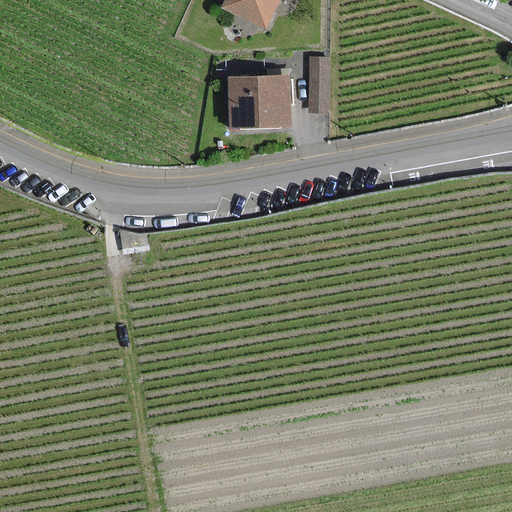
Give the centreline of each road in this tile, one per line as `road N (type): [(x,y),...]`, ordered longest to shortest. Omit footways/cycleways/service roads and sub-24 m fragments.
road 1 (residential): [(511,136),(154,197),(99,189),(0,152)]
road 2 (track): [(157,511),(110,236),(114,192)]
